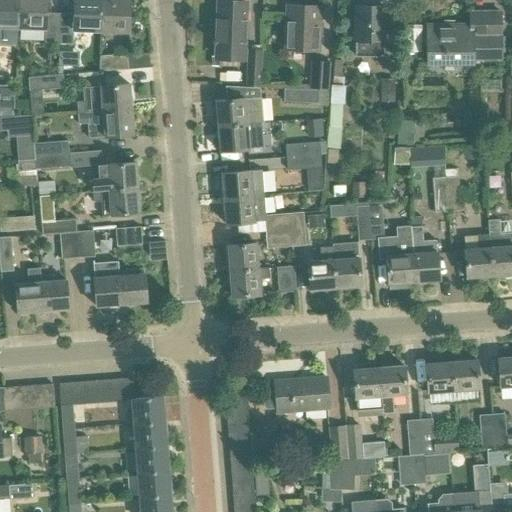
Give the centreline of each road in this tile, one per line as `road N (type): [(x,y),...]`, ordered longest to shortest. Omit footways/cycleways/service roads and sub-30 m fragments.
road 1 (residential): [(191,345),(165,0)]
road 2 (residential): [(191,345),(511,320)]
road 3 (residential): [(0,358),(191,345)]
road 4 (residential): [(206,511),(191,345)]
